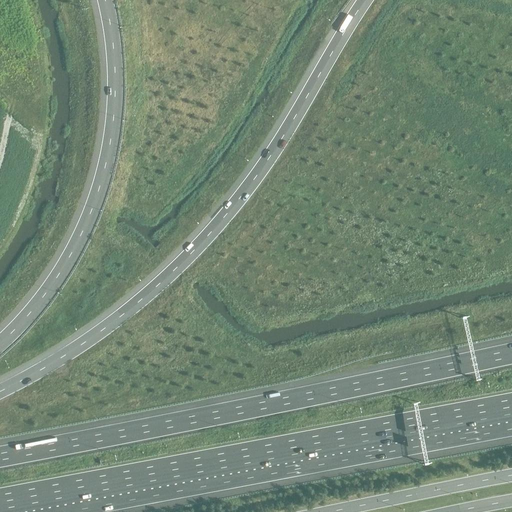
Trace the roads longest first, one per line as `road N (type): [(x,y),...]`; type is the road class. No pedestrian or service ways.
road 1 (motorway): [(365,0),(294,120),(197,247),(107,326),(0,392)]
road 2 (motorway): [(511,353),(0,456)]
road 3 (motorway): [(0,502),(511,406)]
road 4 (motorway): [(105,0),(116,74),(92,209),(69,257),(0,344)]
road 5 (tertiary): [(511,472),(326,511)]
